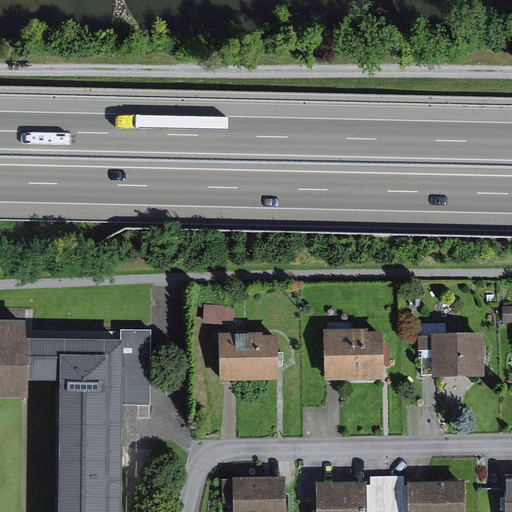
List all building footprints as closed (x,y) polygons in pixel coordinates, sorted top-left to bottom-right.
[(235,321),(235,303),(206,302),(205,320),(235,321)] [(494,377),(492,331),(426,333),(425,305),(406,306),(408,349),(431,348),(432,379),(494,377)] [(0,400),(34,401),(35,381),(66,382),(63,511),(127,511),(129,404),(155,404),(157,333),(35,331),(36,323),(0,322),(0,400)] [(388,325),(331,326),(332,381),(389,380),(388,325)] [(276,335),(221,335),(222,381),(277,380),(277,365),(276,335)] [(463,511),(462,472),(323,479),(324,511),(381,511),(414,510),(414,511),(463,511)] [(285,511),(284,480),(235,481),(234,511),(285,511)]
